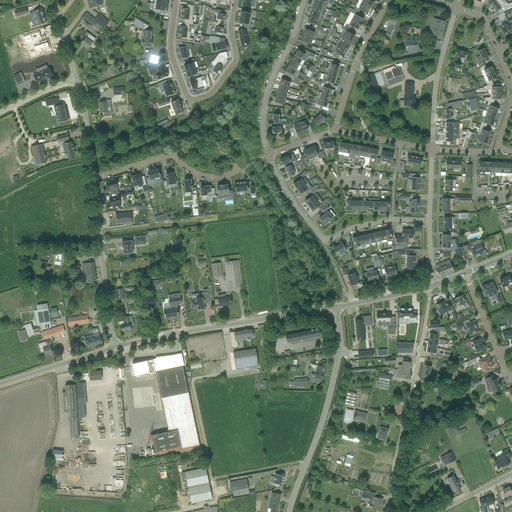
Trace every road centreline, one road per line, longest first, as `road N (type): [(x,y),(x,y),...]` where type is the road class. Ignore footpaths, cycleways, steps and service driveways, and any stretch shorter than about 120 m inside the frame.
road 1 (unclassified): [(395,511),(394,463),(431,287)]
road 2 (residential): [(236,0),(236,58),(211,93),(196,99),(186,96),(171,52),(175,0)]
road 3 (tertiary): [(115,347),(335,306)]
road 4 (unclassified): [(289,511),(325,418),(339,352),(335,306)]
road 5 (residential): [(268,155),(324,240),(392,219),(429,221)]
road 6 (unclassified): [(115,347),(93,178)]
road 7 (residential): [(304,0),(267,90),(268,155)]
road 8 (residential): [(239,170),(202,175),(172,154),(93,178)]
road 9 (residential): [(431,149),(435,86),(455,7)]
road 10 (residential): [(388,0),(356,59),(334,130)]
road 11 (tertiary): [(0,384),(115,347)]
